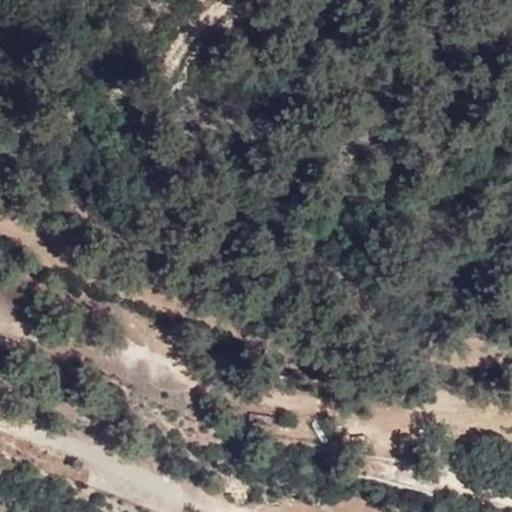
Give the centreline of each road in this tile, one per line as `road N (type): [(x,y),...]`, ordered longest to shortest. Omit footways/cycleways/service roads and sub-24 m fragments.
road 1 (track): [(0,223),(57,257),(260,333),(415,362),(511,357)]
road 2 (track): [(0,316),(247,394),(319,408),(511,416)]
